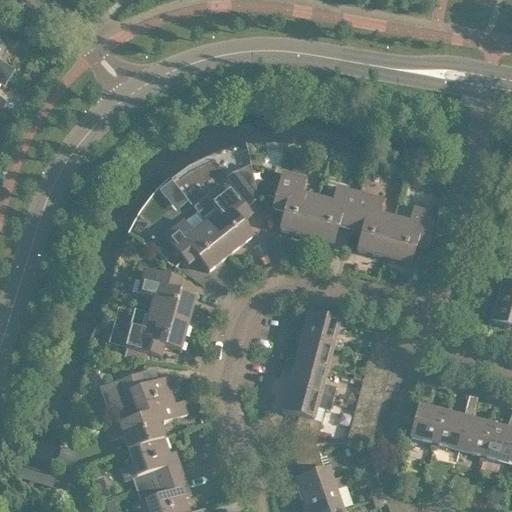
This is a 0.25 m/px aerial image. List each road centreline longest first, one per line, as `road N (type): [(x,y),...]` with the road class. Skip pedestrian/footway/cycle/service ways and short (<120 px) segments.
road 1 (residential): [(266,511),(229,385),(243,323),(263,299),(300,287),(416,314)]
road 2 (tertiary): [(127,91),(196,58),(263,48),(487,79)]
road 3 (tertiary): [(0,337),(57,168),(127,91)]
road 4 (residential): [(431,318),(487,79)]
road 5 (residential): [(384,448),(416,314)]
road 6 (residential): [(127,91),(45,0)]
